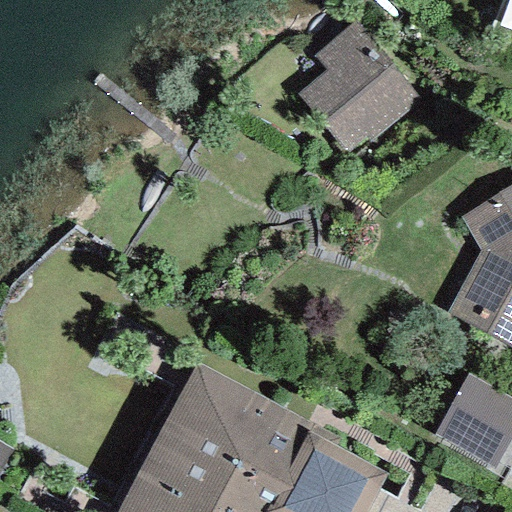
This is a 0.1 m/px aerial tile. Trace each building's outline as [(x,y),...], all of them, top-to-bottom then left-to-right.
[(346,152),(364,137),(368,143),(419,100),(354,22),(313,56),(326,71),(296,94),(346,152)] [(511,184),(459,218),(477,254),(446,313),(511,350),(511,184)] [(197,363),(118,511),(366,511),(387,475),(335,447),(340,440),(197,363)] [(511,434),(511,399),(466,374),(433,435),(492,470),(511,434)] [(0,466),(10,449),(0,442),(0,466)]
